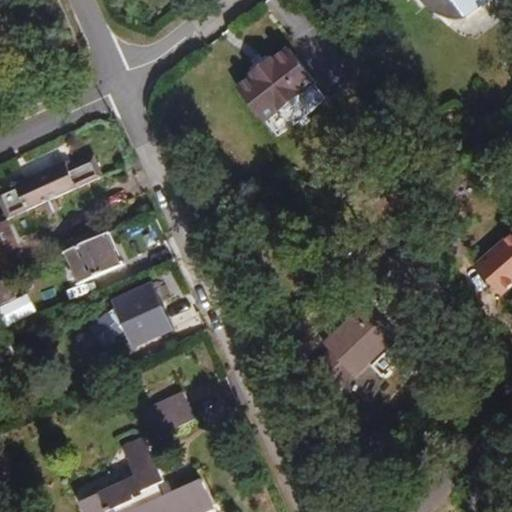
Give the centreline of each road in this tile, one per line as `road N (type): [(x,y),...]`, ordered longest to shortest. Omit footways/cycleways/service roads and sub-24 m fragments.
road 1 (residential): [(308,511),(121,87)]
road 2 (residential): [(121,87),(232,0)]
road 3 (residential): [(0,142),(121,87)]
road 4 (residential): [(511,426),(419,511)]
